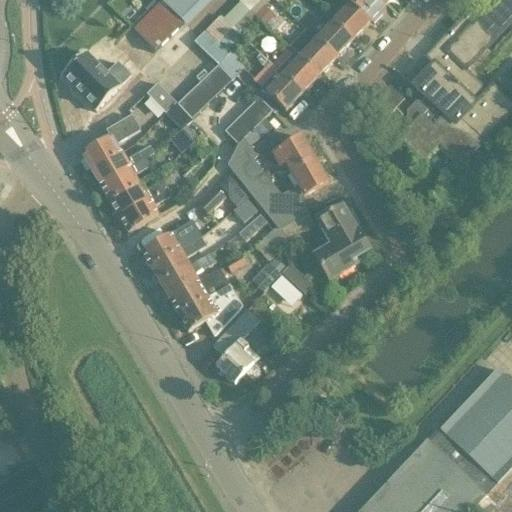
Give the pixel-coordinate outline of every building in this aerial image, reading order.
[(164,0),(134,30),(157,52),(184,25),(187,28),(216,0),(164,0)] [(162,0),(155,0),(145,11),(148,15),(162,0)] [(241,0),(241,1),(257,17),(256,17),(266,27),(278,15),(268,5),(273,1),(272,0),(241,0)] [(380,0),(343,0),(351,6),(352,6),(371,24),(372,23),(375,26),(383,17),(380,14),(387,6),(380,0)] [(483,145),(511,113),(511,105),(492,87),(487,93),(467,73),(511,25),(511,0),(482,0),(426,60),(433,67),(413,89),(426,102),(454,128),(459,123),(483,145)] [(225,14),(221,18),(239,35),(256,17),(257,17),(241,1),(239,3),(240,4),(228,16),(225,14)] [(352,6),(351,6),(335,23),(355,42),(371,24),(352,6)] [(245,41),(239,35),(221,18),(195,45),(219,68),(233,83),(245,70),(233,53),(245,41)] [(355,42),(335,23),(318,41),(338,60),(355,42)] [(338,60),(318,41),(317,42),(305,31),(289,49),(295,54),(321,78),(338,60)] [(295,54),(278,72),(304,96),(321,78),(295,54)] [(95,114),(119,90),(130,79),(117,65),(105,77),(84,55),(60,79),(95,114)] [(304,96),(278,72),(270,65),(253,83),(267,96),(268,95),(288,113),(304,96)] [(219,68),(178,108),(192,122),(233,83),(219,68)] [(168,116),(177,106),(157,86),(146,97),(166,117),(167,115),(168,116)] [(239,147),(266,121),(273,115),(260,101),(226,133),(239,147)] [(384,101),(375,110),(386,120),(395,111),(384,101)] [(426,102),(424,104),(416,104),(406,114),(407,122),(413,127),(399,141),(423,164),(439,147),(461,168),(483,145),(459,123),(454,128),(426,102)] [(177,106),(168,116),(178,127),(171,134),(175,139),(187,129),(193,123),(192,122),(178,108),(177,106)] [(92,174),(121,156),(116,147),(135,136),(141,133),(132,119),(106,133),(111,140),(82,157),(92,174)] [(266,121),(239,147),(228,168),(253,200),(272,185),(253,162),(257,159),(250,149),(257,144),(262,141),(274,130),(266,121)] [(187,129),(175,139),(174,140),(185,153),(198,143),(187,129)] [(291,177),(316,163),(303,140),(273,157),(281,170),(286,168),(291,177)] [(126,164),(121,156),(92,174),(101,189),(149,160),(154,156),(150,150),(145,153),(126,164)] [(149,160),(101,189),(110,205),(140,187),(135,179),(153,168),(149,160)] [(282,198),(272,185),(253,200),(276,230),(278,233),(308,216),(309,215),(301,202),(330,185),(316,163),(291,177),(298,188),(282,198)] [(144,195),(140,187),(110,205),(119,220),(183,181),(182,178),(187,174),(183,170),(176,175),(175,174),(163,184),(144,195)] [(188,188),(183,181),(119,220),(129,236),(158,219),(154,211),(172,200),(172,199),(188,188)] [(215,190),(199,206),(210,217),(226,201),(215,190)] [(248,201),(203,239),(207,244),(237,219),(244,227),(259,214),(248,201)] [(344,254),(363,243),(343,210),(318,225),(332,249),(339,245),(344,254)] [(314,227),(308,216),(278,233),(286,243),(287,243),(314,227)] [(151,271),(180,253),(175,246),(196,233),(191,225),(141,254),(151,271)] [(249,228),(239,237),(246,244),(256,235),(249,228)] [(278,233),(276,230),(255,249),(269,265),(290,246),(287,243),(286,243),(278,233)] [(180,254),(180,253),(151,271),(160,286),(189,269),(185,262),(206,250),(201,241),(180,254)] [(332,249),(315,259),(330,285),(354,271),(350,264),(369,253),(363,243),(344,254),(339,245),(332,249)] [(210,257),(189,269),(160,286),(169,302),(199,285),(195,278),(215,266),(210,257)] [(290,268),(282,277),(305,298),(313,289),(290,268)] [(220,272),(199,285),(169,302),(179,318),(208,301),(229,288),(225,281),(220,272)] [(282,279),(271,290),(286,304),(296,293),(282,279)] [(189,334),(206,324),(214,339),(242,311),(229,288),(208,301),(179,318),(189,334)] [(259,372),(259,371),(254,367),(259,361),(248,351),(249,350),(242,343),(259,325),(247,313),(213,349),(225,360),(217,369),(235,386),(246,376),(250,380),(251,381),(252,381),(254,382),(255,382),(256,381),(258,381),(259,380),(260,378),(260,377),(261,376),(261,375),(260,373),(260,372),(259,372)] [(503,482),(511,471),(511,386),(497,372),(440,433),(438,431),(427,443),(362,511),(492,511),(496,508),(486,499),(503,482)] [(59,511),(32,467),(0,485),(0,511),(59,511)]
